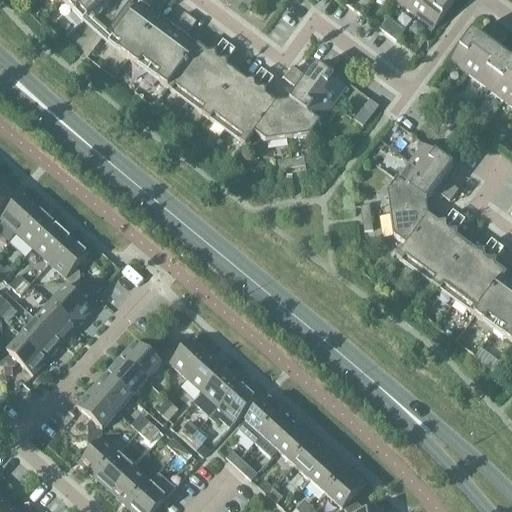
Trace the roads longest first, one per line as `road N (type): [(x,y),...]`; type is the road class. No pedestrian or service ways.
road 1 (tertiary): [(302,323),(38,105)]
road 2 (residential): [(408,92),(314,22),(281,63),(198,0)]
road 3 (tertiary): [(511,497),(302,323)]
road 4 (tertiary): [(302,323),(485,511)]
road 5 (residential): [(11,441),(153,283)]
